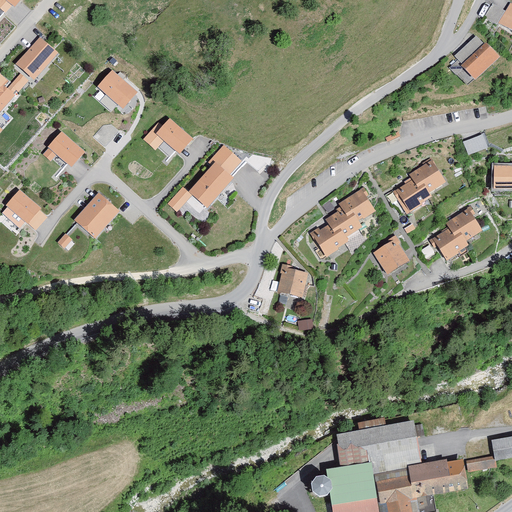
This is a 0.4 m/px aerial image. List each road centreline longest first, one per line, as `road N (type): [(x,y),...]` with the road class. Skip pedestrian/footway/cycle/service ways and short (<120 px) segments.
road 1 (residential): [(0,370),(81,331),(246,290),(259,252)]
road 2 (residential): [(511,114),(391,149),(312,197),(259,252)]
road 3 (residential): [(259,252),(267,203),(292,166),(433,57),(443,40)]
road 4 (track): [(0,296),(207,268)]
road 5 (residential): [(207,268),(103,172),(58,213)]
